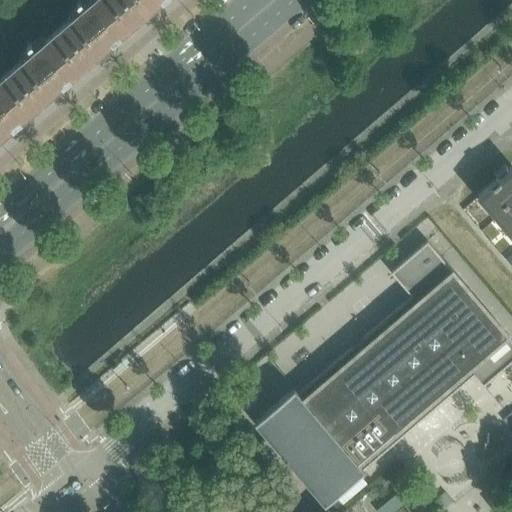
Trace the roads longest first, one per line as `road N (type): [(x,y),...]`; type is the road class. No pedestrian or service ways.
road 1 (residential): [(70,481),(511,111)]
road 2 (secondary): [(0,256),(300,0)]
road 3 (secondary): [(250,0),(0,213)]
road 4 (residential): [(70,481),(0,369)]
